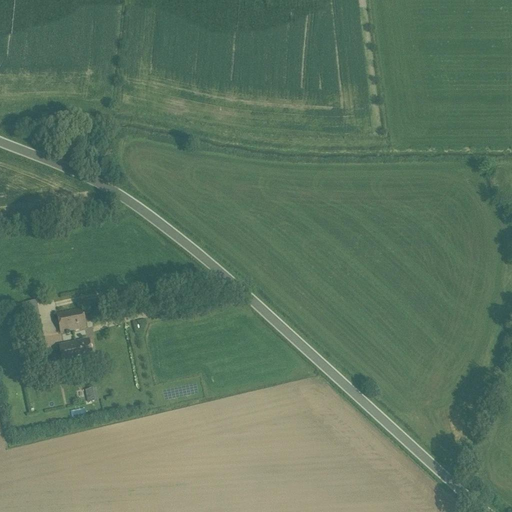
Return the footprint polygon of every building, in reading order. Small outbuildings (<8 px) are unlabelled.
[(0,277),(0,294),(20,291),(17,275),(0,277)] [(21,327),(26,326),(29,341),(44,338),(37,302),(17,306),(21,327)] [(56,315),(60,334),(86,329),(82,310),(56,315)] [(63,368),(93,362),(88,340),(58,347),(63,368)] [(99,401),(96,389),(85,391),(87,404),(99,401)] [(28,419),(57,413),(55,402),(26,409),(28,419)] [(91,419),(115,415),(113,407),(90,411),(91,419)]
